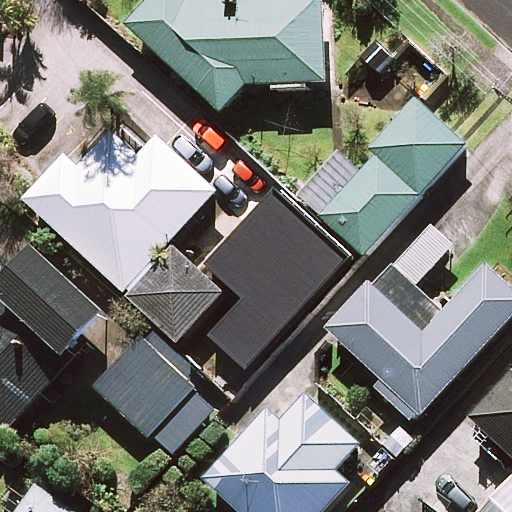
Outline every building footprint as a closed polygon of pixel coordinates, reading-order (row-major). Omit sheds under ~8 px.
[(187,2),(184,0),(168,0),(149,20),(150,21),(136,34),(160,57),(162,55),(229,118),(254,91),(283,90),(284,93),(333,91),(330,2),(187,2)] [(105,109),(48,173),(148,261),(232,167),(160,103),(132,133),(105,109)] [(471,150),(422,105),(377,154),(384,160),(327,222),(370,261),(471,150)] [(460,250),(434,225),(393,268),(419,293),(460,250)] [(117,325),(47,259),(0,309),(0,426),(12,437),(117,325)] [(511,329),(511,288),(493,272),(432,338),(378,288),(335,335),(389,384),(382,392),(421,428),(511,329)] [(207,382),(157,334),(102,392),(175,462),(221,413),(198,391),(207,382)] [(511,387),(479,424),(511,453),(511,387)] [(366,448),(314,399),(288,427),(274,414),(211,483),(241,511),(333,511),(354,490),(339,477),(366,448)] [(73,511),(44,491),(29,511),(73,511)] [(511,511),(511,491),(492,511),(511,511)]
